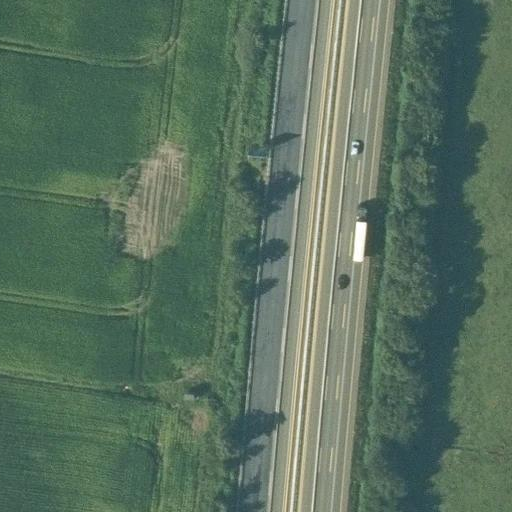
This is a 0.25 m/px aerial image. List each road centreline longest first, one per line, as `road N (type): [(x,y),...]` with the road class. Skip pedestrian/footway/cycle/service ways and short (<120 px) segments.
road 1 (motorway): [(319,0),(270,511)]
road 2 (motorway): [(318,511),(367,0)]
